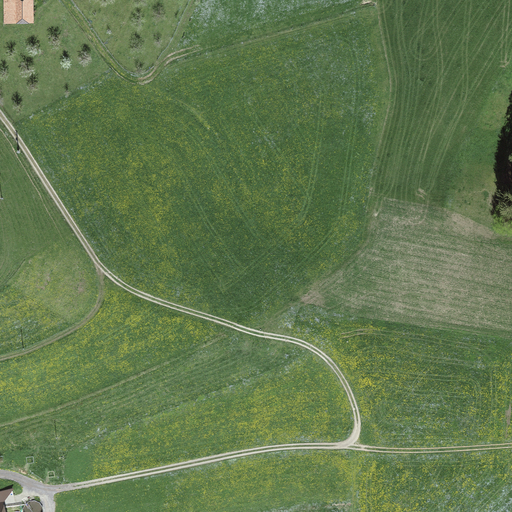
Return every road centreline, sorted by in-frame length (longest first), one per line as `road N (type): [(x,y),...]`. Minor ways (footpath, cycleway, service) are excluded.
road 1 (track): [(0,118),(99,267),(132,295),(316,353),(356,410),(348,449),(246,455),(40,491),(0,487)]
road 2 (track): [(511,448),(400,455),(348,449)]
